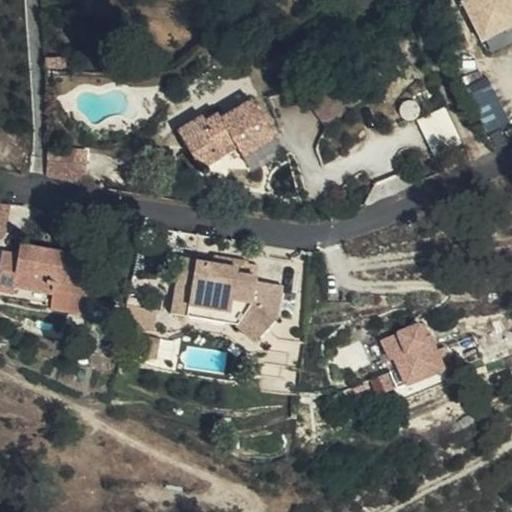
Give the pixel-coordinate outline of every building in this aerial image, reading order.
[(511,0),(461,0),(484,43),(511,28),(511,0)] [(68,57),(48,57),(48,65),(69,65),(68,57)] [(471,89),(490,129),(509,120),(489,80),(471,89)] [(208,128),(201,114),(179,127),(201,166),(231,147),(235,153),(248,145),(251,149),(273,136),(250,96),(232,106),(235,113),(208,128)] [(60,147),(60,142),(53,142),(52,147),(49,147),(49,174),(77,181),(87,170),(87,163),(60,161),(61,147),(60,147)] [(9,208),(0,207),(0,236),(5,238),(9,208)] [(52,290),(88,296),(96,252),(74,249),(73,253),(22,244),(20,253),(3,250),(0,269),(0,289),(14,292),(15,284),(34,287),(35,281),(54,285),(52,290)] [(189,282),(186,302),(227,308),(225,320),(236,321),(253,340),(275,319),(281,283),(254,279),(255,274),(236,271),(237,266),(179,257),(175,280),(189,282)] [(34,287),(52,290),(54,285),(35,281),(34,287)] [(85,315),(88,296),(52,290),(49,308),(85,315)] [(227,308),(186,302),(184,314),(225,320),(227,308)] [(387,359),(392,357),(404,383),(441,367),(427,333),(421,335),(416,322),(379,338),(387,359)] [(120,360),(118,380),(141,383),(144,363),(120,360)]
